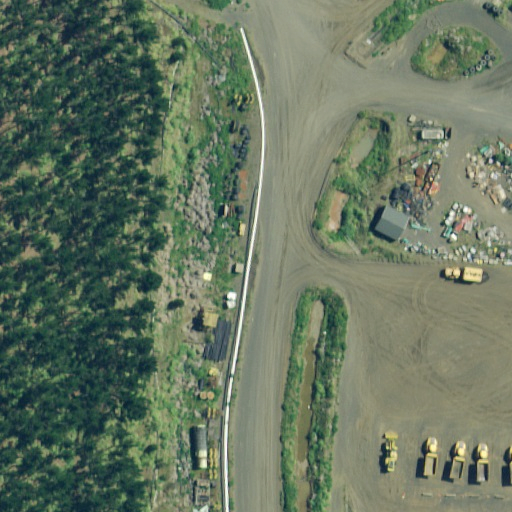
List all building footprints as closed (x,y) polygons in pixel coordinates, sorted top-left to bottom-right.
[(442,129),(421,130),(421,141),(442,140),(442,129)] [(406,216),(385,206),(373,230),(395,240),(406,216)] [(237,294),(228,293),(226,307),(235,308),(237,294)] [(217,316),(203,313),(200,327),(214,330),(217,316)] [(206,426),(194,427),(197,468),(209,467),(206,426)]
